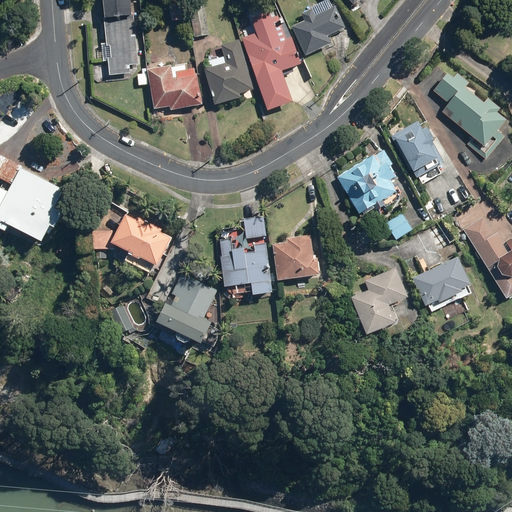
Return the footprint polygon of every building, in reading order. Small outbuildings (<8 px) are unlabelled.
[(98,0),(101,23),(103,23),(104,46),(100,46),(100,47),(89,48),(90,63),(101,62),(101,64),(105,64),(106,79),(128,76),(127,68),(136,67),(131,16),(128,17),(125,0),(98,0)] [(200,39),(207,37),(202,0),(193,0),(187,1),(193,40),(200,39)] [(344,0),(352,8),(360,0),(344,0)] [(170,24),(181,22),(178,6),(167,9),(170,24)] [(324,40),(342,33),(332,9),(313,17),(310,12),(299,17),(302,23),(289,29),(302,60),(328,48),(324,40)] [(264,114),(288,107),(279,76),(296,70),(287,42),(282,44),(275,20),(268,22),(266,16),(248,21),(253,36),(239,41),(245,58),(253,83),(264,114)] [(250,93),(236,43),(218,48),(223,66),(202,72),(211,108),(237,101),(236,97),(250,93)] [(175,80),(170,81),(168,69),(144,73),(151,113),(167,110),(167,114),(199,109),(195,77),(193,77),(192,72),(174,75),(175,80)] [(494,133),(502,123),(493,116),(496,111),(483,101),(479,106),(461,91),(465,85),(454,77),(449,82),(443,77),(430,93),(445,105),(439,114),(440,115),(470,140),(466,145),(484,161),(503,138),(494,133)] [(415,123),(388,138),(412,181),(416,178),(420,186),(439,176),(434,168),(439,166),(427,144),(431,142),(424,129),(420,131),(415,123)] [(15,223),(50,240),(57,225),(61,227),(69,211),(59,206),(68,189),(24,167),(25,165),(0,152),(0,175),(17,184),(13,191),(3,186),(0,192),(0,215),(2,217),(0,220),(0,223),(12,229),(15,223)] [(370,157),(334,180),(355,217),(368,209),(371,214),(383,207),(380,202),(392,195),(385,183),(391,180),(389,176),(391,175),(387,168),(389,167),(381,152),(372,157),(375,163),(374,164),(370,157)] [(144,256),(163,265),(176,238),(164,232),(166,229),(141,217),(140,219),(130,214),(117,242),(139,253),(138,255),(143,258),(144,256)] [(269,235),(266,215),(246,219),(249,239),(269,235)] [(409,232),(399,215),(383,225),(393,242),(409,232)] [(511,240),(508,240),(501,244),(495,234),(491,237),(481,219),(461,230),(501,303),(511,296),(511,240)] [(422,229),(436,252),(452,242),(439,220),(422,229)] [(117,248),(115,229),(93,231),(95,250),(117,248)] [(267,293),(262,246),(250,247),(251,253),(248,253),(247,247),(242,248),(236,249),(234,238),(223,240),(225,257),(228,286),(256,282),(258,294),(267,293)] [(309,261),(307,238),(283,241),(284,245),(268,247),(273,284),(315,279),(313,261),(309,261)] [(457,293),(466,289),(453,260),(408,280),(421,309),(433,303),(434,306),(458,295),(457,293)] [(384,308),(404,300),(392,271),(361,282),(365,292),(346,299),(361,338),(391,327),(384,308)] [(163,321),(182,330),(181,332),(181,334),(181,335),(182,337),(183,339),(184,340),(185,341),(187,341),(189,342),(191,341),(192,341),(194,340),(195,338),(196,337),(208,342),(216,321),(207,317),(219,291),(183,274),(174,294),(182,297),(180,303),(171,299),(163,321)] [(135,328),(124,306),(112,311),(124,333),(135,328)]
